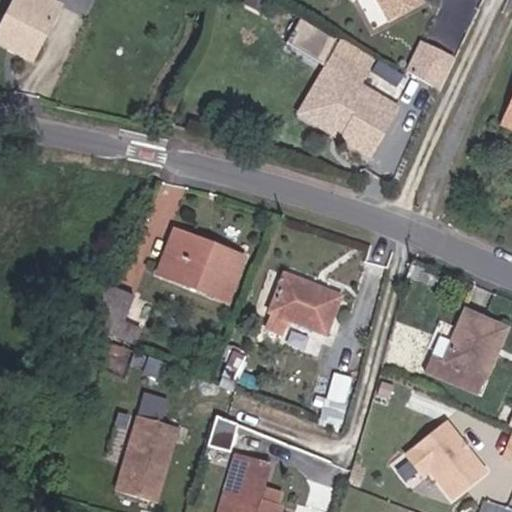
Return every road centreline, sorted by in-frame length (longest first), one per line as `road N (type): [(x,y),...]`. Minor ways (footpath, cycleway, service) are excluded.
road 1 (unclassified): [(511,269),(323,194),(0,117)]
road 2 (unknown): [(482,17),(429,126),(395,222)]
